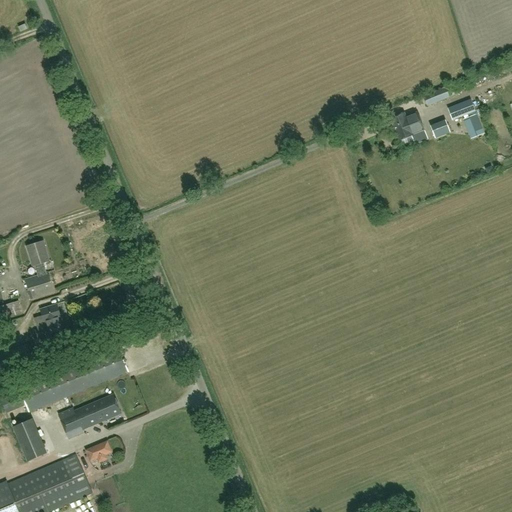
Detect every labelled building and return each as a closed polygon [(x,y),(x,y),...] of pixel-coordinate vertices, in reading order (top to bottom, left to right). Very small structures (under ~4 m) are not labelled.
[(445,87),(423,96),(426,106),(449,97),(445,87)] [(465,115),(466,118),(476,114),(471,99),(449,108),(453,119),(465,115)] [(425,133),(423,128),(417,112),(401,118),(401,115),(391,119),(399,140),(408,137),(411,135),(412,138),(425,133)] [(445,120),(430,126),(435,139),(450,133),(445,120)] [(43,242),(27,246),(33,266),(34,265),(37,276),(25,279),(30,298),(54,291),(48,272),(47,273),(44,262),(49,261),(43,242)] [(19,301),(0,306),(0,316),(1,319),(23,313),(19,301)] [(56,304),(40,309),(49,336),(64,331),(61,321),(56,304)] [(26,344),(0,354),(0,356),(5,368),(31,358),(26,344)] [(19,388),(28,413),(129,372),(119,348),(19,388)] [(86,425),(88,428),(121,413),(113,395),(74,411),(73,408),(59,414),(69,439),(83,433),(81,427),(86,425)] [(22,461),(38,457),(33,433),(17,437),(22,461)] [(111,451),(107,442),(87,450),(91,460),(98,457),(100,461),(106,458),(105,454),(111,451)] [(47,511),(92,493),(76,454),(8,483),(7,482),(0,484),(0,511),(47,511)] [(107,464),(100,468),(104,474),(111,470),(107,464)]
